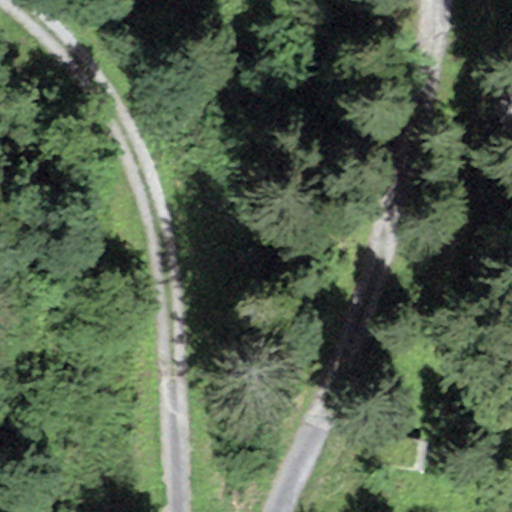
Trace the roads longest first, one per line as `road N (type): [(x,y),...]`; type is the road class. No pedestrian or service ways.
road 1 (track): [(12,2),(85,69),(126,134),(154,201),(176,511)]
road 2 (track): [(270,511),(417,155),(442,25),(435,0)]
